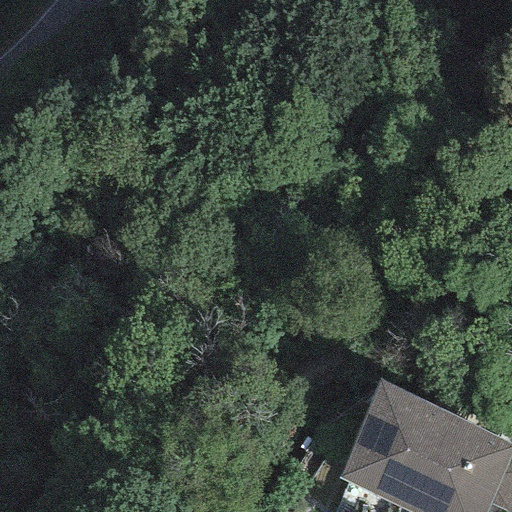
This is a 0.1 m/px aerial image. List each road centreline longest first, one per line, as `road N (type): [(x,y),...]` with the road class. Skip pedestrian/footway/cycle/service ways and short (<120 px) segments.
road 1 (track): [(229,511),(239,470),(267,419),(322,369),(511,262)]
road 2 (tertiary): [(0,102),(100,0)]
